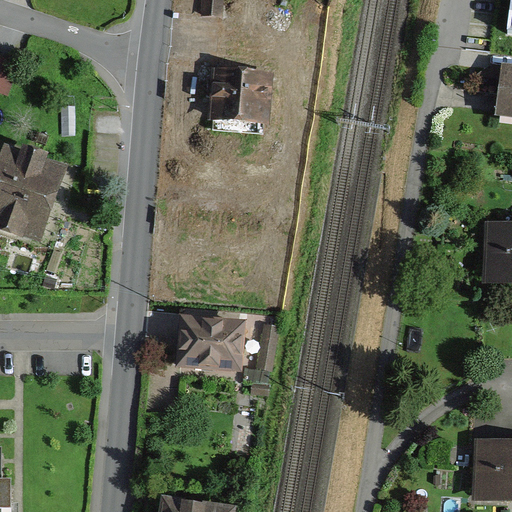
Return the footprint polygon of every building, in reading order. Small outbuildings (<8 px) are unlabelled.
[(301,2),(266,0),(197,0),(186,115),(292,123),(301,2)] [(16,65),(0,59),(0,90),(6,93),(16,65)] [(511,72),(504,71),(498,117),(511,119),(511,72)] [(7,146),(0,165),(0,230),(41,246),(70,169),(7,146)] [(262,178),(169,177),(167,273),(261,274),(262,178)] [(511,225),(480,224),(478,287),(511,288),(511,225)] [(182,322),(179,367),(239,371),(242,327),(182,322)] [(511,444),(476,444),(476,503),(511,503),(511,444)]
